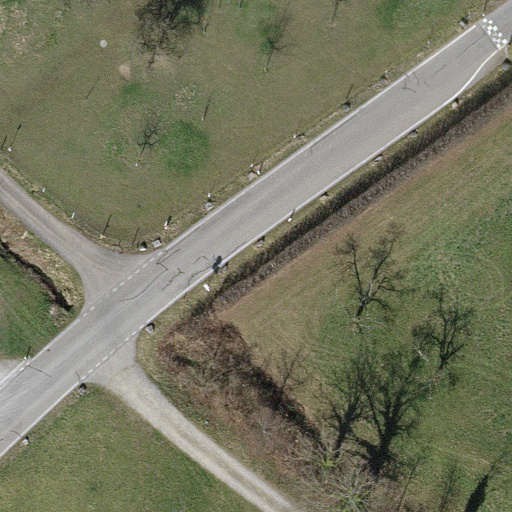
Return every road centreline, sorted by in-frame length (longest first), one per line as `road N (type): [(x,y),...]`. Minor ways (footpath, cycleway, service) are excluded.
road 1 (tertiary): [(511,22),(132,305),(0,421)]
road 2 (track): [(290,511),(84,346)]
road 3 (track): [(132,305),(0,182)]
